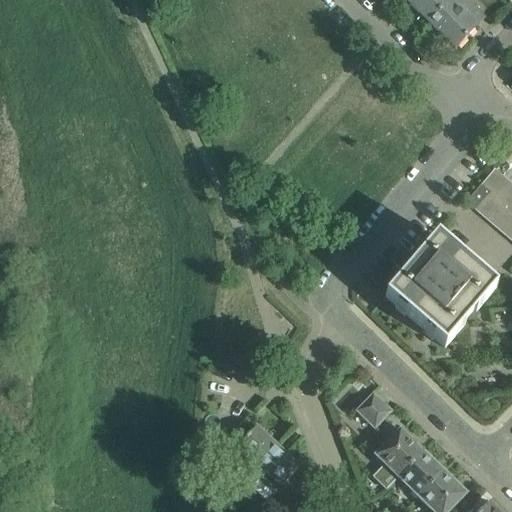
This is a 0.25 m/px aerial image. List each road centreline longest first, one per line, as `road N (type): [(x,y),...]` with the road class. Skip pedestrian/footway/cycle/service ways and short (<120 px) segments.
road 1 (residential): [(337,315),(326,297),(331,278),(452,137),(468,101)]
road 2 (residential): [(357,511),(303,381),(337,315)]
road 3 (residential): [(482,458),(337,315)]
road 4 (residential): [(468,101),(436,88),(351,0)]
